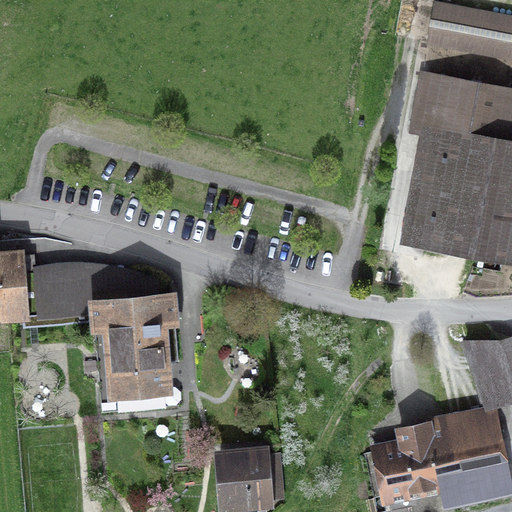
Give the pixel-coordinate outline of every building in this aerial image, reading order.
[(511,14),(441,0),(434,0),(426,41),(511,59),(511,14)] [(424,126),(402,240),(511,261),(511,88),(418,70),(408,123),(424,126)] [(0,316),(34,314),(31,264),(30,244),(2,246),(1,228),(0,228),(0,316)] [(104,259),(31,264),(34,314),(103,309),(102,294),(125,292),(124,269),(105,271),(104,259)] [(103,309),(108,392),(181,387),(175,289),(125,292),(102,294),(103,309)] [(511,334),(466,337),(483,406),(495,403),(511,399),(511,334)] [(375,452),(385,500),(444,488),(447,505),(511,492),(511,482),(495,403),(483,406),(400,423),(405,445),(375,452)] [(273,441),(221,445),(227,504),(278,499),(273,441)]
